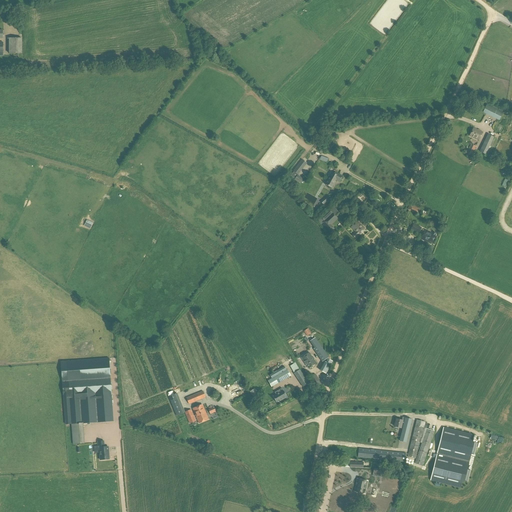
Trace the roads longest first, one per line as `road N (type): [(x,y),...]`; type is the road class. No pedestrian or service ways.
road 1 (unclassified): [(304,511),(328,387),(384,241)]
road 2 (unclassified): [(384,241),(489,19),(476,0)]
road 3 (unclassified): [(511,300),(384,241)]
